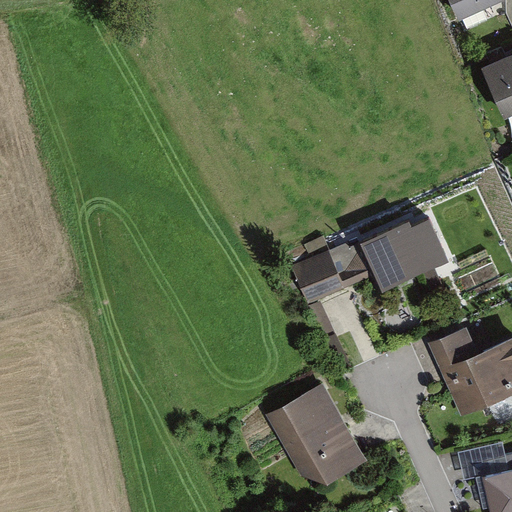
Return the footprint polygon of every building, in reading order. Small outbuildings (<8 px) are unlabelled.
[(447,0),(455,17),(498,0),(447,0)] [(511,55),(478,68),(498,119),(511,113),(511,55)] [(425,211),(364,242),(391,294),(451,263),(425,211)] [(347,245),(292,269),(308,305),(363,282),(347,245)] [(428,345),(462,418),(511,394),(511,339),(483,353),(470,325),(428,345)] [(370,460),(320,383),(266,417),(315,494),(370,460)] [(511,511),(511,449),(508,451),(506,443),(456,454),(463,484),(480,481),(487,511),(511,511)]
